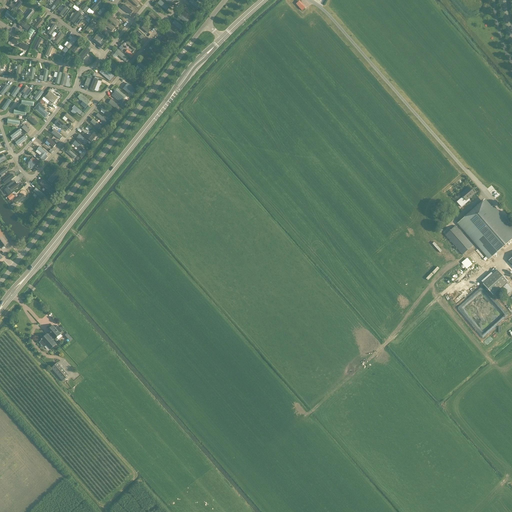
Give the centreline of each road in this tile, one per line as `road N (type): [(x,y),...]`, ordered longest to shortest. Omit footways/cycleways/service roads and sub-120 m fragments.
road 1 (unclassified): [(0,280),(206,22)]
road 2 (tertiary): [(27,274),(221,39)]
